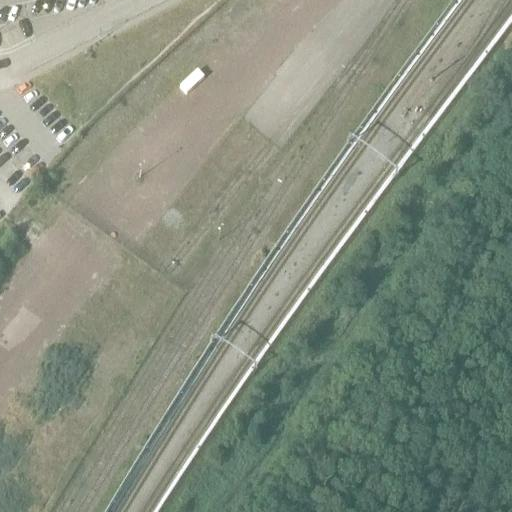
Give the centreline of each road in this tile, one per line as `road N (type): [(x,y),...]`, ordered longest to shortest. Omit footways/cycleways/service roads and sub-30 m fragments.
road 1 (unknown): [(321,0),(163,205)]
road 2 (unclassified): [(206,0),(210,26),(0,65)]
